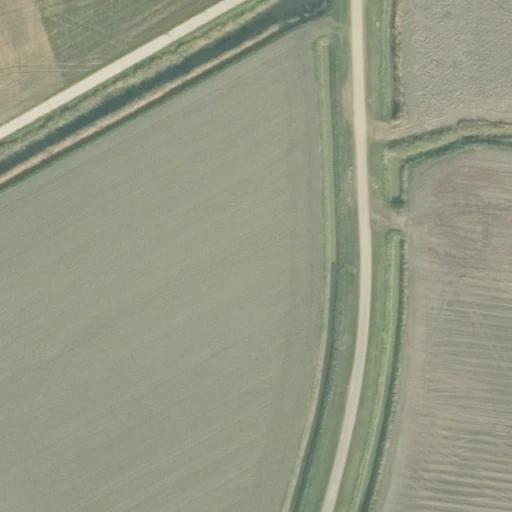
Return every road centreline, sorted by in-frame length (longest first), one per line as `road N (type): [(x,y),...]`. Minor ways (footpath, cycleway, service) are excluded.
road 1 (unclassified): [(326,511),(350,412),(365,265),(356,0)]
road 2 (track): [(0,135),(233,0)]
